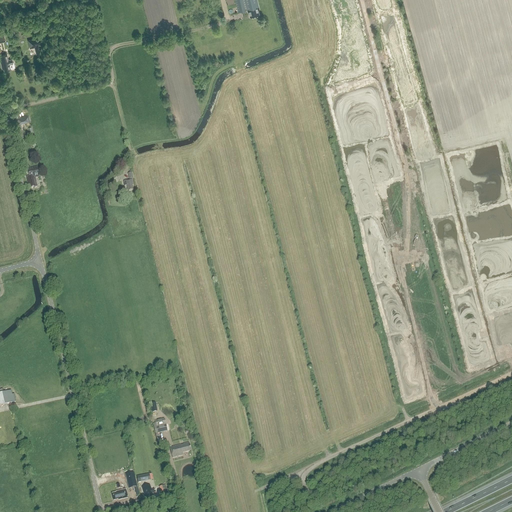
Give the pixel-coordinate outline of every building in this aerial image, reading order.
[(256,0),(235,0),(238,12),(247,10),(248,12),(249,12),(250,17),(258,15),(257,10),(259,9),(256,0)] [(28,40),(30,49),(38,47),(36,38),(28,40)] [(11,70),(9,65),(13,64),(11,59),(8,60),(7,54),(0,56),(0,60),(2,69),(4,69),(4,71),(11,70)] [(21,117),(16,118),(18,124),(22,123),(22,122),(25,122),(26,122),(30,122),(28,115),(24,116),(24,117),(21,117)] [(38,169),(28,171),(29,176),(26,177),(28,183),(29,183),(30,188),(37,187),(34,176),(39,175),(38,169)] [(132,179),(133,179),(132,173),(128,174),(129,179),(124,180),(124,182),(123,182),(124,186),(126,186),(127,191),(133,190),(132,185),(133,185),(132,179)] [(2,393),(4,405),(16,402),(15,396),(12,396),(11,391),(4,393),(2,393)] [(167,431),(166,425),(156,427),(158,433),(167,431)] [(183,455),(182,453),(191,451),(189,442),(183,444),(183,445),(180,445),(170,447),(170,449),(172,456),(172,458),(183,455)] [(134,473),(125,475),(129,489),(137,487),(134,473)] [(137,477),(138,483),(150,481),(149,474),(137,477)] [(166,484),(159,486),(161,495),(168,494),(166,484)] [(150,486),(142,488),(143,493),(144,492),(145,498),(152,496),(152,494),(155,493),(154,489),(151,490),(150,486)] [(118,500),(127,498),(125,490),(119,491),(119,492),(112,494),(113,501),(118,499),(118,500)]
